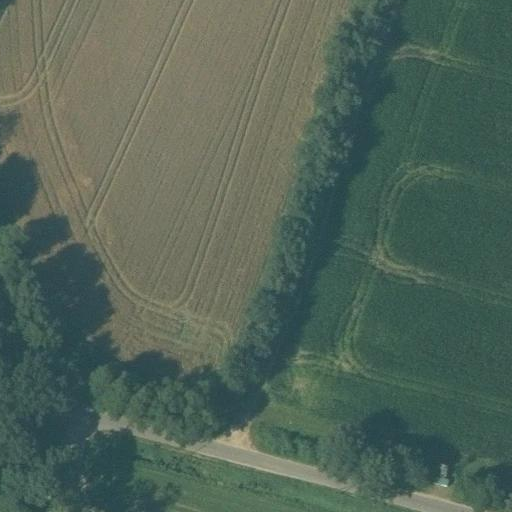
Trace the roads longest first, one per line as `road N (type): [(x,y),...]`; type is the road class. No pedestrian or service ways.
road 1 (track): [(391,0),(322,220),(218,451)]
road 2 (unclassified): [(55,399),(93,420),(444,511)]
road 3 (unclassified): [(0,280),(55,399)]
